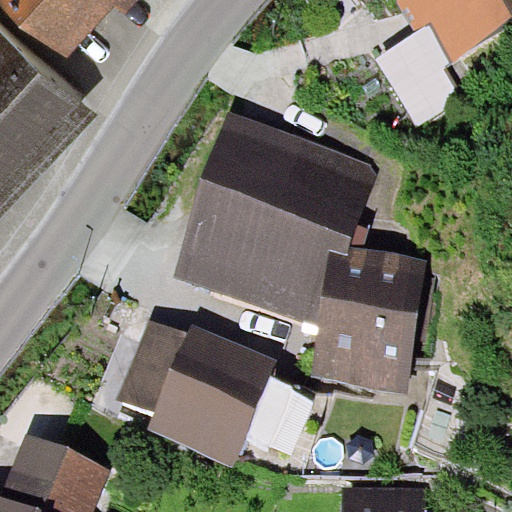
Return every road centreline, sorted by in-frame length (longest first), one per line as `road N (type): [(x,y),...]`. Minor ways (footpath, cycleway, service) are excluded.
road 1 (tertiary): [(144,118),(0,340)]
road 2 (residential): [(0,0),(144,118)]
road 3 (tertiary): [(232,0),(144,118)]
